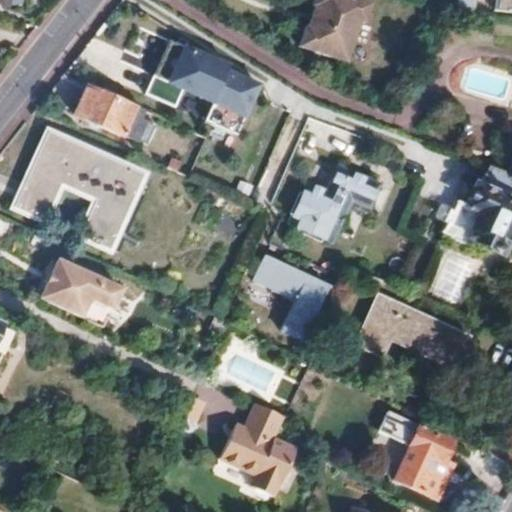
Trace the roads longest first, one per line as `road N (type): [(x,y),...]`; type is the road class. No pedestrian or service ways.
road 1 (unknown): [(167,0),(286,79),(337,102),(423,122),(500,121)]
road 2 (residential): [(0,109),(86,0)]
